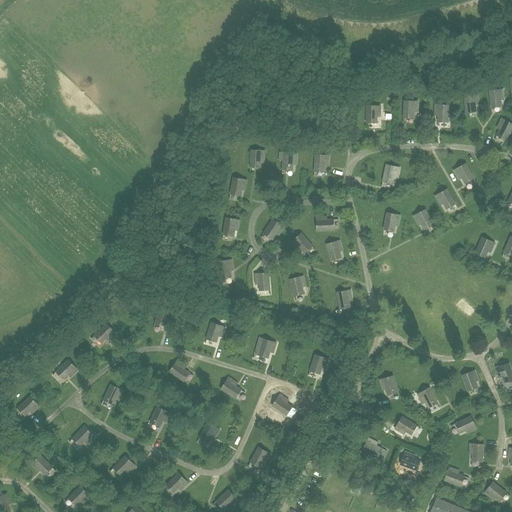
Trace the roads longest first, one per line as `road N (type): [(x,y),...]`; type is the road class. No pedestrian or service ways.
road 1 (residential): [(73,397),(133,443),(216,474),(235,463),(272,380)]
road 2 (residential): [(272,380),(148,347),(128,352),(73,397)]
road 3 (residential): [(354,203),(353,162),(372,153),(431,147),(511,158)]
road 4 (residential): [(354,203),(261,210),(253,221),(257,246),(287,261)]
road 5 (residential): [(378,336),(354,203)]
